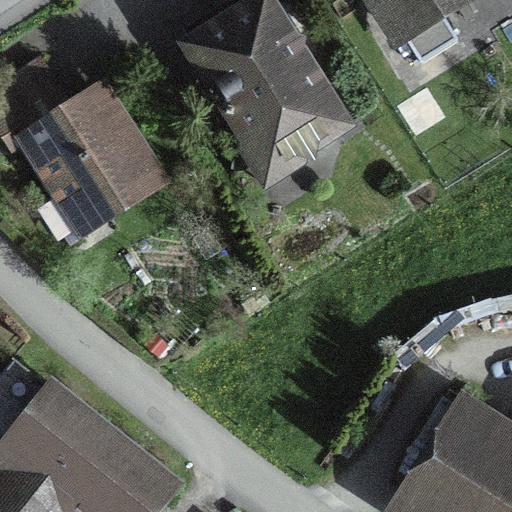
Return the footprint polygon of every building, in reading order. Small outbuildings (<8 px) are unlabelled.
[(264,0),(191,46),(252,143),(278,149),(284,159),(294,153),(312,157),(316,139),(342,123),(264,0)] [(381,0),(420,62),(457,39),(437,7),(447,0),(381,0)] [(42,203),(70,246),(90,234),(82,221),(153,176),(99,92),(28,138),(62,191),(42,203)] [(151,511),(173,485),(13,358),(0,373),(0,434),(11,443),(0,455),(0,483),(36,511),(59,511),(74,495),(95,511),(151,511)] [(511,511),(511,426),(462,394),(445,421),(453,426),(411,492),(442,511),(511,511)] [(0,511),(36,511),(0,483),(0,511)]
